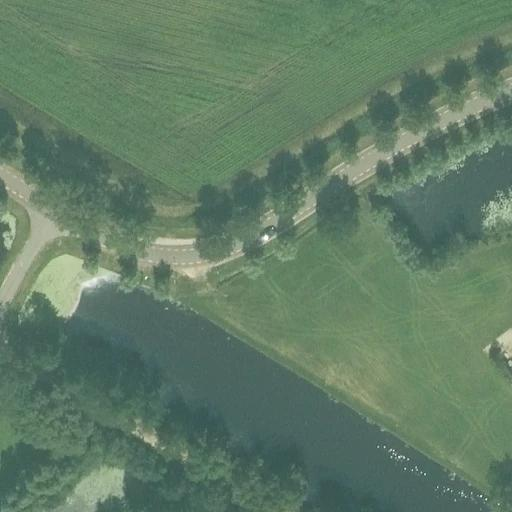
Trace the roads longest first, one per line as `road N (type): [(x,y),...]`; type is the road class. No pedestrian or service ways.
road 1 (unclassified): [(55,212),(149,256),(222,252),(437,124),(511,92)]
road 2 (track): [(0,350),(267,511)]
